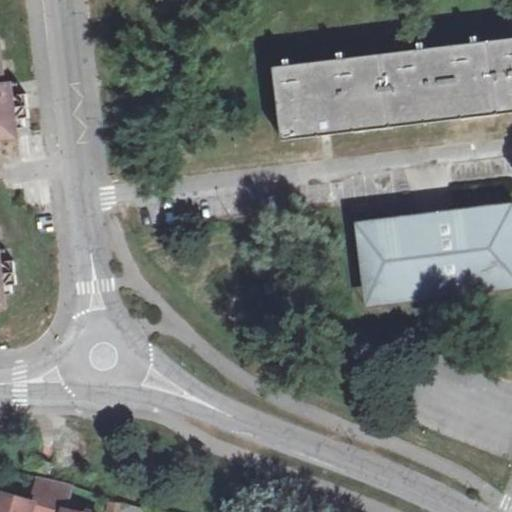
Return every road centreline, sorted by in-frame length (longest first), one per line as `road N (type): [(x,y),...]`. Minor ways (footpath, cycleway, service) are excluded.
road 1 (unclassified): [(58,0),(103,315)]
road 2 (tertiary): [(358,461),(229,404),(147,350)]
road 3 (tertiary): [(135,387),(358,461)]
road 4 (tertiary): [(358,461),(469,511)]
